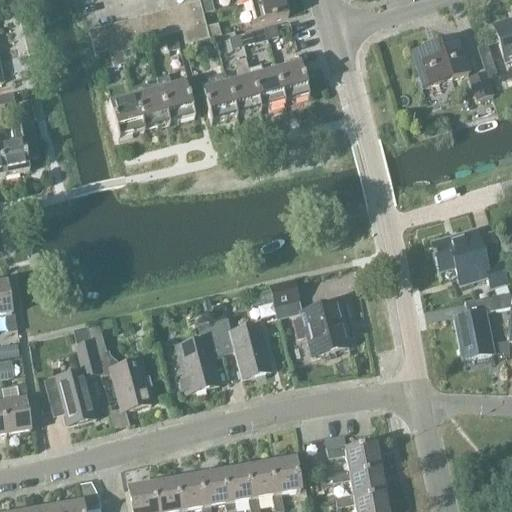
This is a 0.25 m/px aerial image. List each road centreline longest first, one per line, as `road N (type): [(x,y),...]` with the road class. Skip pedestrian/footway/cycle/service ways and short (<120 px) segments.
road 1 (residential): [(0,480),(282,412),(420,399)]
road 2 (residential): [(387,225),(334,27)]
road 3 (residential): [(420,399),(387,225)]
road 4 (residential): [(511,189),(387,225)]
